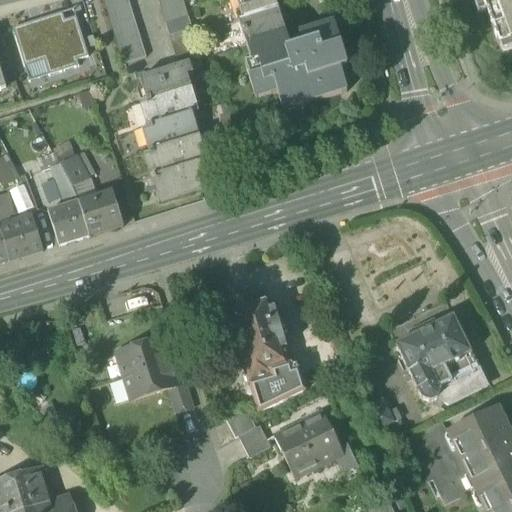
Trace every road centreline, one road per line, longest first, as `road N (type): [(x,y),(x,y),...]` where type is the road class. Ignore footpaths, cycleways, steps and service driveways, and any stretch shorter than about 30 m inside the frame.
road 1 (secondary): [(454,155),(0,299)]
road 2 (residential): [(454,155),(401,0)]
road 3 (residential): [(454,155),(511,273)]
